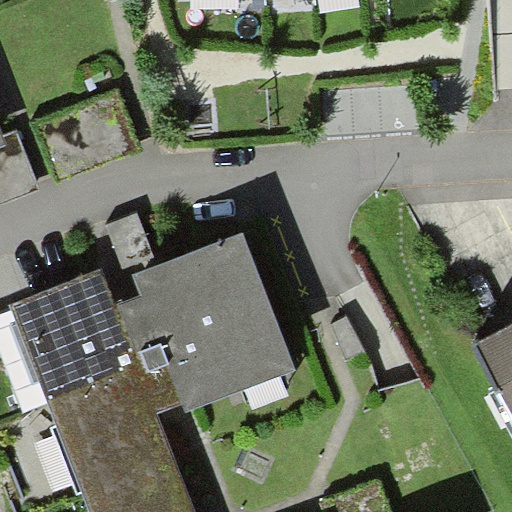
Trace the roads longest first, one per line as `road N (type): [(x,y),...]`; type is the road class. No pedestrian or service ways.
road 1 (residential): [(511,154),(169,176),(0,241)]
road 2 (unknown): [(325,166),(384,341),(384,373),(368,416),(312,483),(273,511)]
road 3 (unknown): [(169,176),(168,0)]
